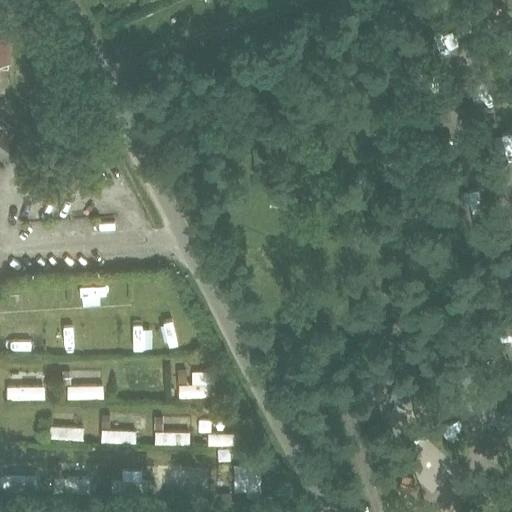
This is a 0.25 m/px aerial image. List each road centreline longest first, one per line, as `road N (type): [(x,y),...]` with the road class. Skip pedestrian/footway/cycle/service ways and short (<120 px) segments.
road 1 (unclassified): [(325,511),(63,0)]
road 2 (track): [(0,412),(210,410)]
road 3 (track): [(0,367),(209,362)]
road 4 (track): [(0,452),(204,454)]
road 5 (track): [(511,182),(480,173),(455,134),(447,111),(458,49),(451,12)]
road 6 (track): [(0,324),(182,319)]
